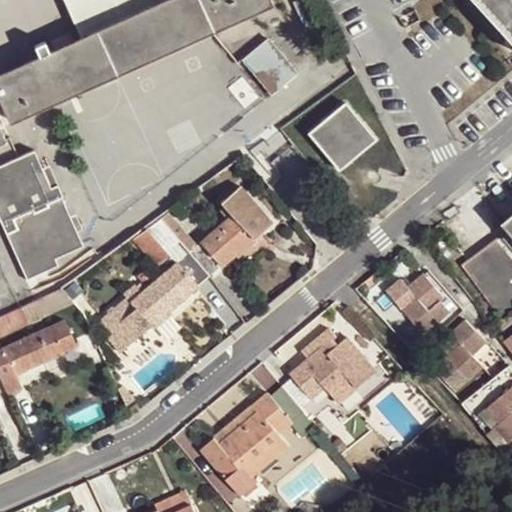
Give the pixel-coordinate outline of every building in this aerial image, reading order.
[(141,0),(81,27),(0,63),(0,82),(2,87),(12,110),(256,0),(141,0)] [(68,0),(81,27),(141,0),(68,0)] [(511,0),(465,0),(511,51),(511,0)] [(269,34),(243,56),(273,91),(299,69),(269,34)] [(348,100),(311,129),(341,167),(360,152),(378,138),(348,100)] [(0,130),(9,126),(0,105),(0,130)] [(35,147),(0,162),(0,215),(27,276),(59,263),(56,256),(84,243),(62,194),(64,193),(57,178),(50,181),(35,147)] [(186,251),(207,277),(232,256),(234,258),(244,250),(253,242),(251,240),(271,225),(238,185),(219,201),(224,207),(231,216),(225,220),(186,251)] [(231,216),(224,207),(219,211),(225,220),(231,216)] [(511,215),(504,222),(508,228),(466,265),(510,318),(511,316),(511,215)] [(158,217),(144,227),(171,260),(174,263),(131,298),(125,291),(108,305),(105,302),(99,307),(102,311),(94,317),(109,335),(105,338),(117,352),(148,327),(149,329),(158,321),(168,313),(167,311),(207,277),(186,251),(158,217)] [(144,227),(131,236),(158,269),(171,260),(144,227)] [(427,274),(411,287),(423,302),(409,314),(426,337),(454,314),(444,300),(446,298),(427,274)] [(50,361),(96,341),(83,313),(0,350),(0,372),(4,381),(50,361)] [(465,322),(449,337),(461,350),(450,360),(470,380),(484,368),(472,355),(484,343),(465,322)] [(294,379),(283,387),(301,409),(325,389),(339,406),(376,374),(348,340),(338,347),(329,354),(325,349),(334,342),(337,339),(331,331),(317,342),(304,353),(311,361),(292,376),(294,379)] [(334,342),(325,349),(329,354),(338,347),(334,342)] [(301,409),(283,387),(271,397),(268,395),(255,405),(242,416),(247,422),(230,436),(224,430),(201,450),(240,498),(287,460),(278,448),(297,434),(301,440),(316,428),(301,409)] [(511,391),(492,409),(505,426),(511,420),(511,391)] [(242,416),(224,430),(230,436),(247,422),(242,416)] [(175,507),(182,503),(179,495),(172,498),(175,507)] [(196,511),(190,499),(182,503),(175,507),(172,498),(164,502),(157,505),(159,511),(196,511)]
